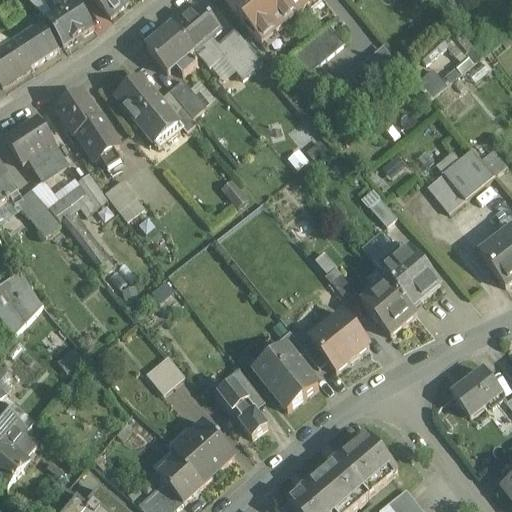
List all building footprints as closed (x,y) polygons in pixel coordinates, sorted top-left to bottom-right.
[(74,3),(72,0),(42,0),(53,17),(45,22),(63,51),(94,32),(75,3),(74,3)] [(134,0),(91,0),(110,21),(134,0)] [(229,0),(225,4),(262,48),(319,0),(229,0)] [(14,2),(0,10),(0,18),(7,30),(24,19),(14,2)] [(216,51),(210,43),(221,34),(200,9),(174,30),(195,55),(200,51),(215,68),(223,61),(243,83),(253,75),(226,42),(216,51)] [(41,26),(13,44),(31,72),(59,54),(41,26)] [(329,28),(292,59),(308,78),(345,48),(329,28)] [(174,30),(146,52),(167,78),(175,72),(183,81),(198,68),(196,66),(195,67),(189,60),(195,56),(195,55),(174,30)] [(442,47),(459,67),(441,81),(436,75),(429,80),(440,95),(482,61),(460,33),(442,47)] [(261,67),(234,35),(226,42),(253,75),(261,67)] [(13,44),(0,52),(0,86),(2,90),(31,72),(13,44)] [(383,50),(350,77),(363,92),(395,65),(383,50)] [(160,104),(140,81),(115,101),(159,153),(180,135),(169,121),(172,119),(160,104)] [(206,112),(183,85),(169,96),(185,115),(193,124),(206,112)] [(101,122),(99,123),(81,96),(56,112),(74,140),(77,138),(95,166),(119,151),(101,122)] [(185,115),(169,96),(160,104),(172,119),(176,124),(185,115)] [(193,124),(185,115),(176,124),(187,137),(197,129),(193,124)] [(39,122),(22,133),(40,160),(54,151),(57,149),(39,122)] [(22,133),(5,145),(23,172),(29,168),(40,160),(22,133)] [(54,151),(40,160),(48,172),(62,163),(54,151)] [(508,171),(494,154),(481,165),(495,182),(508,171)] [(442,179),(428,191),(450,218),(495,182),(481,165),(472,155),(459,166),(442,179)] [(453,158),(436,172),(442,179),(459,166),(453,158)] [(40,160),(29,168),(37,180),(48,172),(40,160)] [(7,181),(0,185),(0,195),(7,206),(19,197),(7,181)] [(145,214),(123,184),(105,198),(127,228),(145,214)] [(231,186),(223,194),(240,209),(247,201),(231,186)] [(79,191),(48,214),(60,229),(62,227),(74,217),(90,205),(79,191)] [(48,215),(32,195),(17,207),(34,227),(48,215)] [(397,222),(380,203),(370,212),(386,231),(397,222)] [(60,229),(48,215),(34,227),(46,241),(60,230),(60,229)] [(74,217),(62,227),(96,268),(93,270),(99,277),(113,266),(74,217)] [(511,232),(502,240),(505,245),(483,262),(506,292),(511,287),(511,232)] [(441,291),(410,254),(381,278),(387,285),(412,315),(413,314),(441,291)] [(335,272),(325,281),(331,287),(340,279),(335,272)] [(21,277),(0,290),(0,304),(21,333),(43,310),(32,293),(33,292),(32,291),(31,292),(21,277)] [(356,297),(340,279),(331,287),(346,306),(356,297)] [(412,315),(387,285),(361,307),(389,341),(416,318),(413,314),(412,315)] [(165,288),(152,298),(160,308),(173,298),(165,288)] [(369,350),(343,318),(330,328),(333,332),(313,349),(327,367),(335,377),(369,350)] [(305,355),(290,337),(280,344),(285,350),(295,363),(305,355)] [(327,367),(313,349),(305,355),(319,373),(327,367)] [(295,363),(285,350),(254,375),(287,416),(318,391),(295,363)] [(75,352),(59,363),(67,375),(83,363),(75,352)] [(168,361),(146,380),(163,401),(185,382),(168,361)] [(506,403),(484,375),(453,399),(471,423),(501,399),(505,404),(506,403)] [(268,432),(234,388),(219,400),(233,419),(236,417),(242,426),(240,428),(252,444),(268,432)] [(26,437),(0,415),(0,406),(6,399),(0,393),(0,468),(14,451),(25,438),(26,437)] [(204,427),(196,434),(198,436),(174,458),(177,462),(178,462),(203,491),(235,462),(221,446),(222,445),(220,442),(218,443),(204,427)] [(39,450),(25,438),(14,451),(28,462),(38,451),(39,450)] [(366,440),(288,507),(289,509),(291,511),(356,511),(398,477),(366,440)] [(14,451),(0,468),(0,488),(7,494),(31,466),(28,462),(14,451)] [(178,462),(177,462),(158,480),(183,508),(203,491),(178,462)] [(511,481),(502,490),(511,502),(511,481)] [(68,493),(52,511),(68,511),(77,501),(68,493)] [(121,511),(99,494),(87,509),(77,501),(68,511),(121,511)] [(420,511),(407,494),(388,509),(390,511),(420,511)] [(175,511),(162,497),(145,511),(175,511)]
